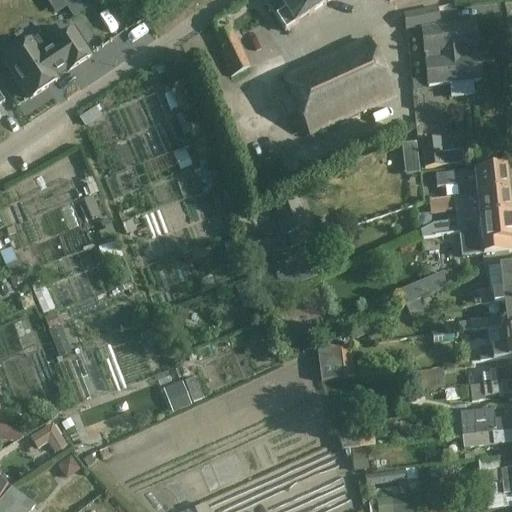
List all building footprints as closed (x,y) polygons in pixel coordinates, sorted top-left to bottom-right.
[(327,5),(324,0),(273,0),(265,6),(284,34),(327,5)] [(403,17),(406,31),(438,25),(436,10),(403,17)] [(425,65),(427,89),(480,83),(477,59),(476,59),(475,51),(476,50),(474,26),(421,32),(424,56),(425,65)] [(219,56),(230,79),(251,69),(233,30),(215,38),(223,54),(219,56)] [(30,43),(3,61),(30,101),(48,89),(45,86),(66,72),(68,74),(90,59),(73,33),(52,47),(44,36),(31,45),(30,43)] [(283,82),(309,137),(392,99),(367,43),(283,82)] [(474,187),(475,198),(508,194),(505,170),(443,177),(445,190),(474,187)] [(467,224),(478,222),(511,219),(508,194),(475,198),(431,203),(432,216),(466,213),(467,224)] [(478,222),(467,224),(433,228),(421,232),(421,241),(459,237),(461,260),(511,255),(509,243),(511,242),(511,230),(511,219),(478,222)] [(110,241),(101,244),(112,276),(121,273),(110,241)] [(87,252),(99,268),(107,262),(96,246),(87,252)] [(450,262),(436,263),(419,265),(422,290),(400,292),(401,303),(423,300),(452,288),(450,262)] [(473,309),(497,306),(511,304),(511,267),(499,269),(501,291),(471,295),(473,309)] [(470,333),(487,332),(499,330),(511,328),(511,304),(497,306),(498,320),(469,324),(470,333)] [(479,364),(510,361),(511,360),(511,332),(500,334),(499,330),(487,332),(489,350),(478,351),(479,364)] [(358,373),(368,373),(366,341),(356,342),(358,373)] [(340,351),(317,353),(321,385),(344,382),(340,351)] [(481,375),(483,387),(511,383),(511,360),(510,361),(511,372),(481,375)] [(409,377),(411,395),(443,391),(441,373),(409,377)] [(183,383),(174,387),(182,407),(192,403),(183,383)] [(511,383),(483,387),(469,389),(471,405),(484,403),(484,399),(511,395),(511,383)] [(492,436),(511,433),(511,421),(471,426),(472,439),(492,436)] [(48,447),(53,457),(66,449),(52,427),(30,441),(37,454),(48,447)] [(355,427),(337,430),(344,452),(358,451),(355,427)] [(0,444),(14,446),(26,438),(13,432),(0,428),(0,444)] [(511,433),(492,436),(472,439),(464,440),(466,450),(511,444),(511,433)] [(76,475),(94,468),(88,452),(70,459),(76,475)] [(483,486),(483,489),(511,485),(511,471),(476,476),(477,487),(483,486)] [(357,481),(360,501),(375,499),(373,489),(406,484),(405,475),(357,481)] [(0,502),(10,490),(0,483),(0,502)] [(511,485),(483,489),(486,511),(488,511),(511,508),(511,485)] [(31,511),(34,510),(10,490),(0,502),(0,511),(31,511)] [(226,511),(218,495),(184,511),(226,511)] [(376,505),(376,511),(411,511),(411,501),(376,505)]
